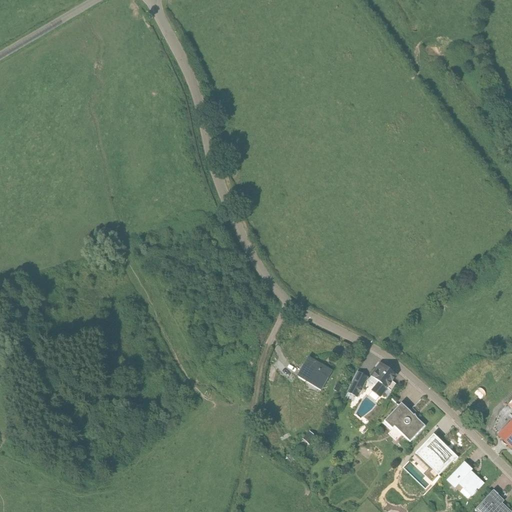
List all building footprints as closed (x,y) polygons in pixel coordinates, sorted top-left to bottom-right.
[(297,378),(307,384),(321,392),(332,372),(308,358),(297,378)] [(380,364),(374,371),(370,376),(379,383),(372,392),(380,398),(387,390),(390,392),(395,384),(392,381),(396,376),(380,364)] [(356,372),(347,393),(358,399),(368,378),(356,372)] [(346,385),(339,381),(334,389),(341,393),(346,385)] [(511,403),(511,405),(511,406),(511,422),(499,436),(511,448),(511,447),(511,403)] [(401,404),(394,411),(384,422),(392,429),(394,427),(410,442),(425,426),(417,419),(415,415),(412,417),(410,419),(406,415),(409,412),(401,404)] [(310,432),(305,438),(311,443),(316,437),(310,432)] [(433,434),(413,455),(427,469),(423,473),(432,481),(452,460),(453,461),(457,457),(433,434)] [(464,464),(447,482),(455,490),(459,485),(471,497),(483,484),(472,474),(471,475),(468,472),(471,470),(464,464)] [(493,491),(475,510),(476,511),(510,511),(498,500),(500,497),(493,491)]
